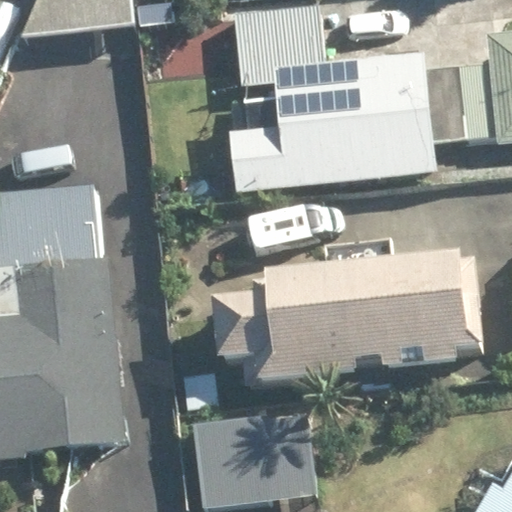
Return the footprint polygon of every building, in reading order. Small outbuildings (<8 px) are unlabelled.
[(125,46),(122,0),(37,0),(14,53),(125,46)] [(224,120),(232,211),(431,193),(419,70),(327,79),(321,15),(227,24),(236,118),(224,120)] [(511,48),(485,51),(486,71),(453,74),(460,163),(511,158),(511,48)] [(99,200),(0,208),(0,474),(120,465),(99,200)] [(388,285),(385,257),(318,263),(320,291),(248,298),(250,319),(201,323),(207,390),(255,386),(256,402),(448,385),(447,376),(476,373),(477,320),(450,319),(451,280),(388,285)] [(310,511),(303,432),(183,442),(189,511),(310,511)] [(511,511),(511,463),(510,463),(480,511),(511,511)]
